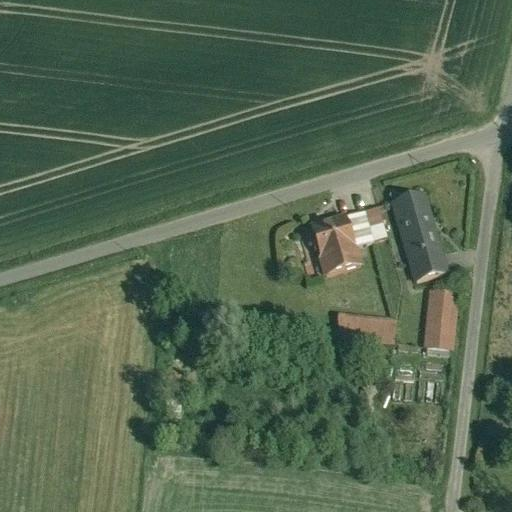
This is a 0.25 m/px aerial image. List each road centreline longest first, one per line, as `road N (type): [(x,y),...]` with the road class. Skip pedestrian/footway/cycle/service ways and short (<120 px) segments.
road 1 (unclassified): [(0,284),(500,133)]
road 2 (residential): [(451,511),(481,224),(500,133)]
